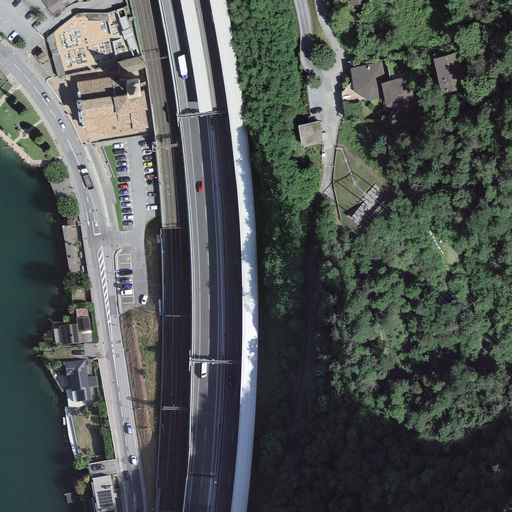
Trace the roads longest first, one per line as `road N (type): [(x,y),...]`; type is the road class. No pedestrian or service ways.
road 1 (motorway): [(224,511),(236,344),(233,213),(205,0)]
road 2 (motorway): [(177,0),(207,256),(196,511)]
road 3 (primary): [(135,511),(91,204),(54,117),(11,61)]
road 4 (track): [(326,186),(314,244),(306,381),(272,511)]
road 5 (residential): [(319,0),(338,54),(325,69),(310,62),(299,0)]
